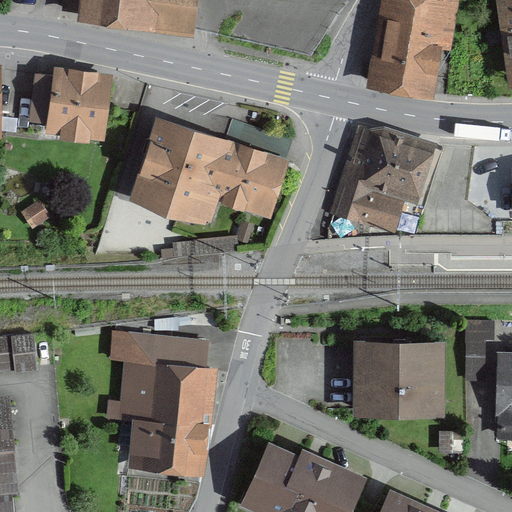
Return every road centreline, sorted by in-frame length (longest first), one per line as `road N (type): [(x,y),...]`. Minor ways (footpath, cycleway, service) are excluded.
road 1 (secondary): [(0,28),(338,100)]
road 2 (residential): [(338,100),(240,389)]
road 3 (residential): [(240,389),(510,511)]
road 4 (secondary): [(338,100),(439,119),(511,121)]
road 5 (residential): [(240,389),(204,511)]
